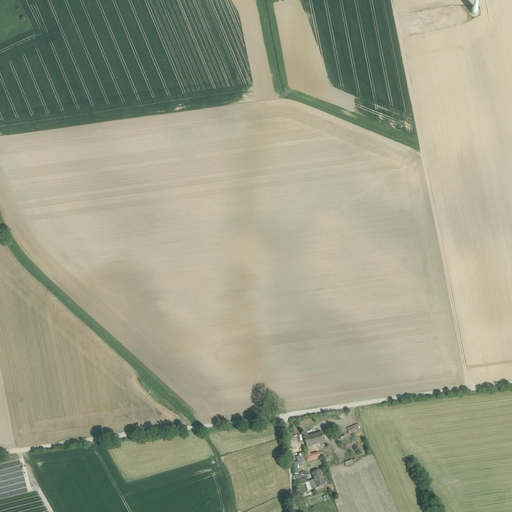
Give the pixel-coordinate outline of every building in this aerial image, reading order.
[(358,424),(347,429),(349,434),(359,430),(357,427),(359,426),(358,424)] [(308,436),(304,438),(307,447),(325,442),(321,433),(308,436)] [(309,451),(303,453),(306,462),(315,460),(313,454),(310,455),(309,451)] [(303,453),(298,454),(299,457),(297,457),(299,464),(306,463),(306,462),(303,453)] [(325,485),(320,470),(312,473),(314,480),(309,481),(312,490),(325,485)]
